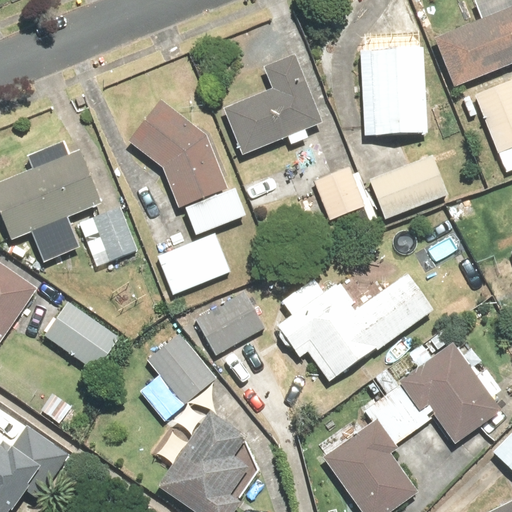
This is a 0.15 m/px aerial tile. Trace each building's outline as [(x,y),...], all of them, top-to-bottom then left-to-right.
[(511,9),(430,41),(449,92),(511,67),(511,9)] [(422,51),(356,54),(361,141),(427,138),(422,51)] [(220,113),(239,159),(318,127),(289,58),(258,71),(267,93),(220,113)] [(511,86),(479,100),(509,174),(511,172),(511,86)] [(125,146),(157,169),(172,210),(222,192),(202,137),(155,104),(125,146)] [(0,180),(0,226),(7,244),(98,208),(76,151),(0,180)] [(437,157),(373,182),(390,222),(453,197),(437,157)] [(370,206),(352,167),(316,184),(334,223),(370,206)] [(273,174),(252,181),(262,209),(283,201),(273,174)] [(232,190),(189,208),(200,236),(251,216),(240,188),(232,190)] [(124,208),(83,225),(100,268),(142,251),(124,208)] [(177,297),(236,273),(227,250),(234,247),(228,232),(162,258),(177,297)] [(0,341),(33,293),(0,270),(0,341)] [(328,387),(431,314),(403,276),(353,311),(336,287),(271,334),(292,363),(304,355),(328,387)] [(248,295),(198,321),(217,357),(267,331),(248,295)] [(125,340),(72,303),(48,338),(101,375),(125,340)] [(167,420),(220,378),(185,335),(150,364),(161,378),(144,392),(167,420)] [(499,416),(448,345),(394,383),(417,415),(424,409),(452,449),(499,416)] [(57,393),(42,411),(62,427),(76,410),(57,393)] [(244,440),(204,414),(151,494),(177,511),(235,511),(238,508),(226,499),(246,470),(231,460),(244,440)] [(16,421),(0,442),(0,460),(5,464),(0,471),(0,489),(15,500),(52,446),(16,421)] [(376,421),(319,461),(354,511),(393,511),(415,497),(387,458),(397,451),(376,421)] [(511,437),(497,453),(511,468),(511,437)] [(511,511),(511,510),(508,503),(489,511),(511,511)]
